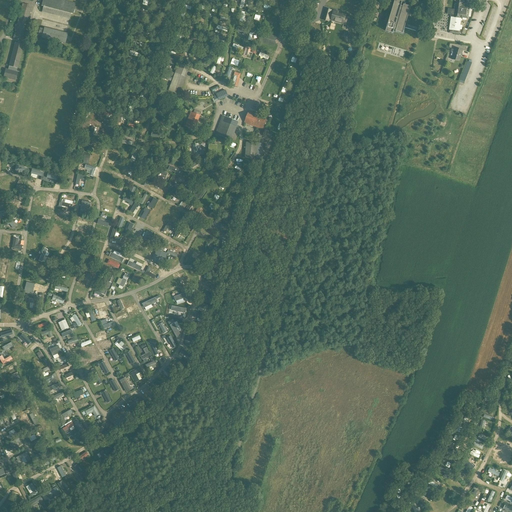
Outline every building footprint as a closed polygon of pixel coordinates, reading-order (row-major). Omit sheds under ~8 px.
[(73,14),(76,3),(62,0),(42,0),(41,6),(43,7),(42,12),(51,14),(52,9),(62,11),(61,17),(70,19),(71,14),(73,14)] [(382,20),(376,40),(409,50),(415,31),(405,27),(405,25),(411,7),(404,5),(403,7),(401,6),(402,2),(396,0),(394,0),(390,17),(388,22),(385,21),(382,20)] [(464,0),(463,0),(453,0),(454,1),(455,1),(454,10),(448,9),(447,14),(451,14),(450,16),(450,17),(451,17),(448,33),(458,35),(459,29),(462,30),(462,25),(460,25),(461,18),(468,19),(469,16),(471,16),(471,14),(469,14),(470,7),(463,6),(464,0)] [(22,40),(31,6),(22,4),(21,7),(20,7),(19,11),(20,12),(17,25),(16,24),(14,29),(16,29),(13,37),(22,40)] [(261,10),(271,15),(273,11),(263,6),(261,10)] [(325,15),(323,20),(329,21),(329,19),(332,19),(332,20),(336,21),(336,22),(340,23),(340,22),(345,23),(347,18),(344,17),(345,15),(334,12),(334,13),(331,12),(331,11),(327,10),(326,15),(325,15)] [(68,34),(44,27),(43,29),(40,28),(38,35),(42,36),(41,37),(65,44),(68,34)] [(262,33),(260,42),(275,46),(277,36),(262,33)] [(440,46),(440,38),(420,37),(419,45),(440,46)] [(16,72),(23,44),(15,42),(9,66),(10,66),(9,70),(5,69),(3,77),(15,81),(17,72),(16,72)] [(246,46),(243,56),(246,57),(248,51),(250,52),(251,48),(246,46)] [(463,50),(455,48),(454,50),(452,49),(451,52),(454,53),(452,59),(459,62),(463,50)] [(204,54),(200,64),(204,66),(206,60),(210,61),(211,57),(204,54)] [(166,57),(163,66),(166,67),(168,63),(172,64),(173,59),(166,57)] [(177,90),(186,65),(176,61),(167,86),(177,90)] [(472,63),(467,61),(459,82),(464,84),(472,63)] [(234,72),(231,85),(237,87),(241,74),(234,72)] [(217,95),(213,97),(215,101),(228,96),(226,90),(216,94),(217,95)] [(104,109),(103,116),(106,116),(106,118),(112,119),(112,116),(113,110),(104,109)] [(191,112),(185,125),(194,129),(201,112),(195,110),(194,113),(191,112)] [(249,111),(245,122),(263,130),(268,118),(249,111)] [(216,133),(215,134),(230,140),(237,121),(222,115),(216,133)] [(130,119),(129,123),(133,124),(136,121),(139,122),(140,121),(141,122),(142,118),(131,116),(130,119)] [(84,141),(83,144),(87,145),(87,144),(92,145),(93,142),(93,140),(85,137),(83,141),(84,141)] [(252,141),(243,140),(243,156),(252,156),(252,141)] [(209,144),(208,156),(215,156),(216,154),(217,145),(209,144)] [(198,145),(193,145),(194,156),(204,155),(203,150),(198,151),(198,145)] [(141,160),(140,167),(147,168),(149,161),(141,160)] [(86,165),(85,169),(91,171),(89,175),(93,177),(96,168),(86,165)] [(135,171),(130,177),(134,181),(139,175),(135,171)] [(175,175),(170,184),(173,186),(172,188),(177,191),(180,186),(175,183),(178,177),(175,175)] [(184,189),(183,193),(191,195),(194,184),(190,183),(188,190),(184,189)] [(17,186),(15,190),(24,195),(26,192),(17,186)] [(132,186),(128,196),(132,198),(136,188),(132,186)] [(194,193),(192,197),(199,202),(207,190),(203,187),(198,195),(194,193)] [(173,190),(171,194),(181,201),(183,197),(173,190)] [(142,200),(140,203),(143,205),(148,196),(145,194),(142,200)] [(125,196),(123,200),(130,204),(130,205),(132,205),(134,201),(125,196)] [(149,203),(148,206),(152,209),(157,199),(154,198),(150,204),(149,203)] [(82,201),(80,212),(84,212),(85,206),(90,207),(91,202),(82,201)] [(191,201),(186,209),(189,211),(194,203),(191,201)] [(135,202),(130,211),(133,213),(138,206),(139,206),(140,205),(135,202)] [(159,204),(158,206),(156,204),(154,209),(159,212),(162,205),(159,204)] [(145,210),(141,218),(145,219),(150,210),(145,208),(144,209),(145,210)] [(165,214),(164,217),(165,218),(168,220),(173,210),(170,208),(166,215),(165,214)] [(154,223),(159,226),(163,217),(158,215),(154,223)] [(10,217),(4,221),(7,225),(9,224),(13,228),(16,225),(10,217)] [(121,217),(117,227),(121,229),(125,218),(121,217)] [(98,220),(97,224),(108,228),(109,224),(100,221),(100,219),(99,219),(98,220)] [(216,219),(212,225),(221,231),(225,225),(216,219)] [(167,224),(163,230),(169,233),(171,229),(172,230),(173,228),(175,226),(168,222),(167,224)] [(126,230),(125,232),(129,234),(134,224),(130,223),(127,230),(126,230)] [(58,224),(56,236),(64,238),(65,232),(61,231),(62,225),(58,224)] [(179,227),(174,236),(178,238),(181,233),(185,235),(187,231),(179,227)] [(145,238),(145,240),(149,242),(153,232),(150,231),(146,239),(145,238)] [(158,236),(154,243),(159,245),(160,243),(161,243),(163,238),(158,236)] [(14,238),(12,248),(21,250),(22,245),(17,244),(18,238),(14,238)] [(76,249),(84,252),(87,244),(79,241),(76,249)] [(45,248),(39,260),(42,262),(47,251),(48,249),(45,248)] [(157,249),(153,260),(158,262),(162,251),(157,249)] [(89,250),(88,253),(95,256),(93,259),(97,261),(100,253),(89,250)] [(111,252),(109,256),(122,263),(124,259),(111,252)] [(109,259),(107,263),(118,269),(120,265),(109,259)] [(129,261),(127,265),(140,271),(142,267),(129,261)] [(146,270),(145,274),(154,279),(156,276),(150,272),(152,269),(149,267),(147,271),(146,270)] [(183,271),(176,274),(178,282),(186,279),(183,271)] [(82,272),(81,275),(91,280),(93,276),(82,272)] [(122,279),(119,285),(124,287),(129,275),(125,274),(123,279),(122,279)] [(134,274),(131,280),(136,282),(136,283),(139,284),(142,277),(134,274)] [(104,279),(101,285),(109,288),(112,282),(104,279)] [(26,282),(24,292),(32,294),(35,284),(26,282)] [(96,286),(94,290),(105,295),(107,291),(96,286)] [(188,291),(174,296),(176,300),(189,295),(188,291)] [(54,295),(52,300),(63,304),(65,299),(54,295)] [(155,297),(143,303),(145,307),(157,301),(155,297)] [(29,298),(28,303),(33,303),(33,309),(38,310),(39,299),(29,298)] [(201,302),(199,306),(209,311),(211,307),(201,302)] [(98,309),(95,310),(98,321),(108,317),(106,310),(102,312),(104,315),(102,316),(101,315),(100,316),(98,309)] [(125,310),(115,315),(117,318),(127,313),(125,310)] [(194,311),(192,315),(202,320),(204,316),(194,311)] [(73,316),(72,317),(78,326),(82,324),(76,315),(75,315),(73,316)] [(122,324),(130,321),(127,315),(119,319),(122,324)] [(66,319),(58,323),(62,331),(69,328),(66,319)] [(103,320),(100,321),(102,326),(103,325),(104,329),(114,325),(113,321),(105,324),(103,320)] [(162,323),(159,325),(164,333),(167,332),(162,323)] [(174,323),(170,325),(177,337),(181,335),(174,323)] [(194,324),(192,328),(202,333),(204,328),(194,324)] [(143,340),(149,337),(145,328),(139,331),(143,340)] [(51,329),(41,333),(42,337),(48,335),(49,338),(54,336),(51,329)] [(72,329),(62,334),(63,337),(70,334),(71,338),(75,336),(72,329)] [(22,334),(19,337),(28,345),(30,342),(22,334)] [(117,341),(114,344),(123,351),(127,346),(120,340),(122,339),(119,336),(117,338),(117,339),(116,340),(117,341)] [(171,336),(167,338),(172,348),(176,346),(171,336)] [(188,336),(186,340),(196,344),(198,340),(188,336)] [(166,351),(169,350),(163,339),(161,341),(166,351)] [(12,342),(2,347),(4,351),(13,345),(12,342)] [(153,344),(150,345),(154,355),(158,354),(153,344)] [(58,345),(50,349),(53,356),(62,352),(58,345)] [(146,354),(140,356),(142,360),(143,359),(145,363),(148,361),(146,358),(152,355),(150,351),(149,352),(147,347),(143,349),(146,354)] [(34,351),(39,358),(42,355),(38,349),(34,351)] [(113,349),(110,351),(115,361),(119,359),(113,349)] [(183,349),(181,353),(190,358),(192,354),(183,349)] [(130,352),(126,354),(132,364),(135,362),(130,352)] [(2,356),(0,356),(0,359),(3,364),(11,359),(9,356),(4,359),(2,356)] [(103,362),(100,364),(106,374),(109,372),(103,362)] [(12,364),(2,371),(4,374),(14,367),(12,364)] [(168,367),(165,371),(173,378),(176,375),(168,367)] [(138,369),(131,373),(136,382),(140,380),(136,374),(140,373),(138,369)] [(96,373),(93,375),(98,385),(102,383),(96,373)] [(163,373),(161,376),(168,382),(170,380),(163,373)] [(53,375),(43,379),(45,383),(54,379),(53,376),(53,375)] [(125,378),(120,380),(127,392),(131,389),(125,378)] [(113,379),(110,381),(115,391),(119,389),(113,379)] [(158,382),(155,384),(163,392),(166,390),(158,382)] [(21,383),(13,387),(16,394),(14,395),(17,400),(26,396),(21,383)] [(56,384),(47,388),(48,392),(58,387),(57,384),(56,384)] [(149,388),(145,391),(154,401),(157,398),(149,388)] [(106,391),(102,393),(107,403),(111,401),(106,391)] [(134,402),(130,405),(138,413),(145,406),(142,403),(138,406),(134,402)] [(6,403),(0,406),(0,408),(1,411),(5,409),(6,411),(9,410),(9,409),(12,407),(11,405),(8,407),(6,403)] [(95,406),(86,411),(88,415),(93,412),(95,416),(99,414),(95,406)] [(72,409),(61,415),(63,419),(73,413),(72,409)] [(33,413),(29,415),(35,426),(38,424),(33,413)] [(126,416),(117,424),(121,428),(130,419),(126,416)] [(78,420),(74,422),(80,432),(83,430),(78,420)] [(72,422),(63,428),(66,434),(75,428),(74,426),(74,425),(72,422)] [(16,431),(6,437),(8,440),(18,435),(16,431)] [(33,431),(23,436),(27,443),(31,441),(29,437),(34,434),(33,431)] [(118,434),(109,441),(111,445),(121,438),(118,434)] [(20,437),(9,443),(11,446),(22,441),(20,437)] [(45,450),(35,455),(37,459),(47,454),(45,450)] [(103,451),(100,453),(106,463),(110,460),(103,451)] [(26,452),(16,457),(18,461),(25,457),(27,462),(31,460),(26,452)] [(86,452),(77,458),(83,466),(87,464),(83,459),(88,455),(86,452)] [(53,455),(43,461),(46,465),(55,459),(53,455)] [(466,460),(464,463),(472,470),(475,468),(466,460)] [(78,464),(74,466),(81,476),(85,473),(78,464)] [(442,466),(439,469),(445,474),(446,476),(449,473),(442,466)] [(464,467),(459,476),(462,478),(467,469),(464,467)] [(490,468),(488,471),(498,476),(500,473),(490,468)] [(19,470),(12,473),(16,482),(20,480),(18,476),(21,474),(19,470)] [(61,482),(57,484),(63,494),(67,491),(61,482)] [(32,483),(28,485),(34,495),(37,493),(32,483)] [(56,487),(47,492),(50,495),(55,492),(58,490),(56,487)] [(416,494),(414,497),(423,503),(425,500),(416,494)] [(22,496),(12,499),(13,504),(18,503),(19,507),(27,505),(26,502),(24,502),(22,496)] [(40,496),(29,503),(32,507),(38,503),(40,506),(41,506),(44,504),(42,501),(43,500),(40,496)]
